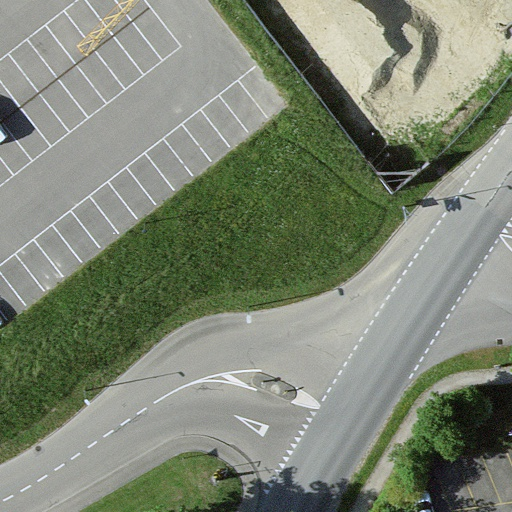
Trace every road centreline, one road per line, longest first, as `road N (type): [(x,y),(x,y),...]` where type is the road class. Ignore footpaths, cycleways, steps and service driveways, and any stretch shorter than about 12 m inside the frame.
road 1 (unclassified): [(359,417),(230,376),(202,382),(0,506)]
road 2 (secondary): [(481,215),(359,417)]
